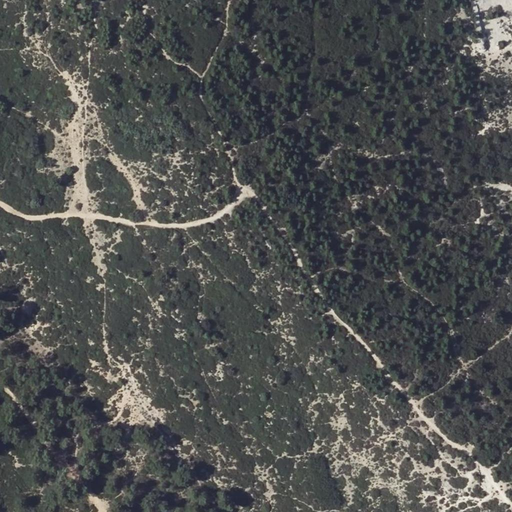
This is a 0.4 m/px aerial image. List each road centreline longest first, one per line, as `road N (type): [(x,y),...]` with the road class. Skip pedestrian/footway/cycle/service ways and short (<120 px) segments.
road 1 (track): [(253,192),(197,223),(36,219),(0,198)]
road 2 (track): [(0,379),(115,511)]
